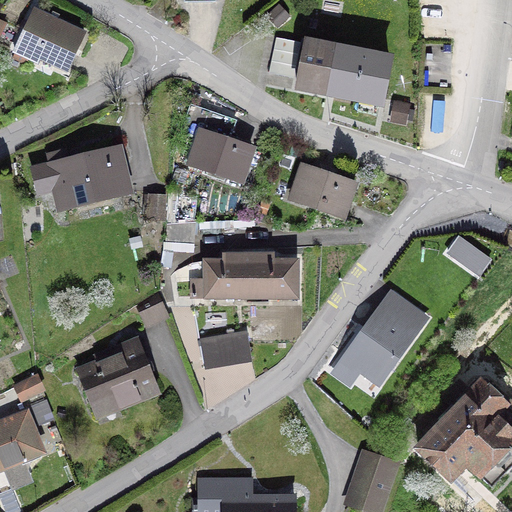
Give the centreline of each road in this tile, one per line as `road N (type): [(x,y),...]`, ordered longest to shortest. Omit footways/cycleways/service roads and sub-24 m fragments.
road 1 (residential): [(452,177),(399,226),(290,373),(59,511)]
road 2 (residential): [(452,177),(342,143),(169,48)]
road 3 (residential): [(0,139),(169,48)]
road 4 (residential): [(499,0),(472,133),(452,177)]
